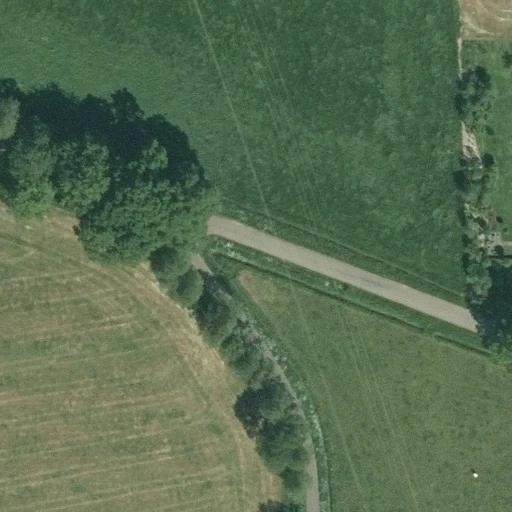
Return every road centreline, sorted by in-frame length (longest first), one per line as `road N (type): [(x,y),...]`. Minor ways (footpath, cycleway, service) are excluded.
road 1 (unclassified): [(511,335),(152,200)]
road 2 (unclassified): [(313,511),(291,408),(260,341),(152,200)]
road 3 (unclassified): [(152,200),(0,144)]
